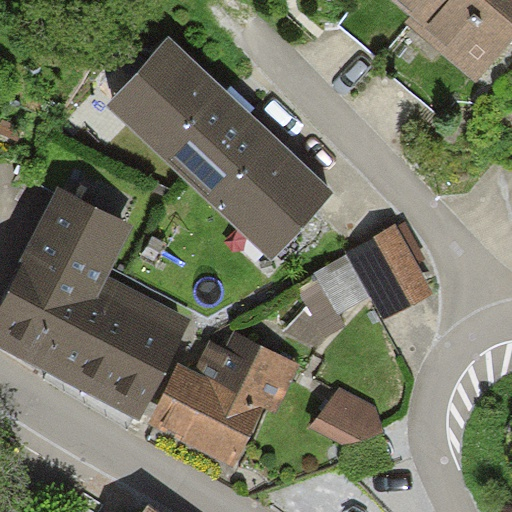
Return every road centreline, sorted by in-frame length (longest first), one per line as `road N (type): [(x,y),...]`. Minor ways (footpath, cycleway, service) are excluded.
road 1 (residential): [(0,381),(199,511)]
road 2 (residential): [(460,511),(443,474),(435,413),(443,379),(458,350),(511,325)]
